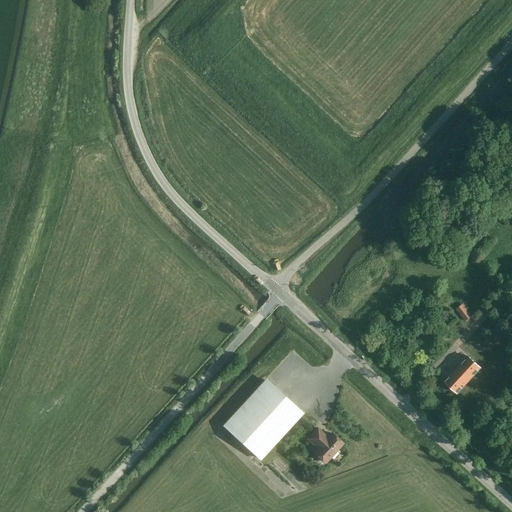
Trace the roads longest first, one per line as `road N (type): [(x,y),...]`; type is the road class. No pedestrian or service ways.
road 1 (unclassified): [(272,288),(511,44)]
road 2 (unclassified): [(272,288),(163,182),(137,131),(127,72),(133,0)]
road 3 (unclassified): [(511,500),(278,293)]
road 4 (unclassified): [(85,511),(278,293)]
